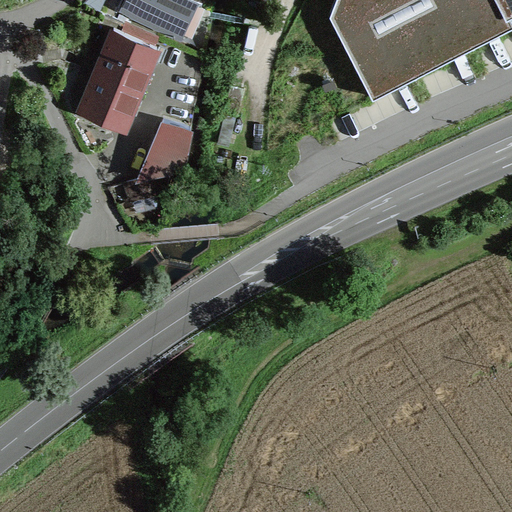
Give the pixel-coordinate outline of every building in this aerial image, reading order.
[(127,0),(125,6),(178,30),(192,0),(127,0)] [(511,18),(511,11),(511,10),(511,0),(332,0),(332,2),(372,89),(511,18)] [(123,30),(156,43),(158,36),(127,20),(123,30)] [(123,30),(114,26),(81,107),(124,126),(157,44),(156,43),(123,30)] [(165,118),(142,176),(162,170),(167,168),(170,160),(181,163),(190,125),(165,118)] [(159,189),(162,170),(142,176),(127,181),(132,197),(159,189)]
